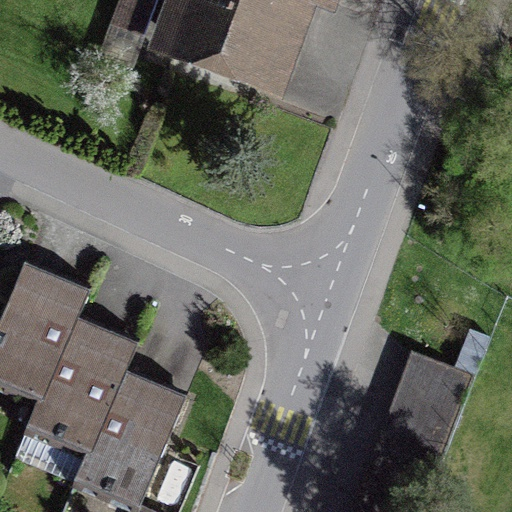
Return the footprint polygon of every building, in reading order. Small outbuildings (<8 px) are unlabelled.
[(156,0),(123,0),(115,24),(144,35),(156,0)] [(193,0),(176,47),(264,79),(292,0),(301,0),(193,0)] [(0,386),(40,403),(76,319),(87,292),(26,266),(0,326),(0,386)] [(76,319),(40,403),(28,431),(88,457),(124,373),(136,345),(76,319)] [(437,464),(470,377),(413,356),(400,389),(416,394),(395,448),(437,464)] [(124,373),(88,457),(76,484),(138,510),(185,399),(124,373)]
